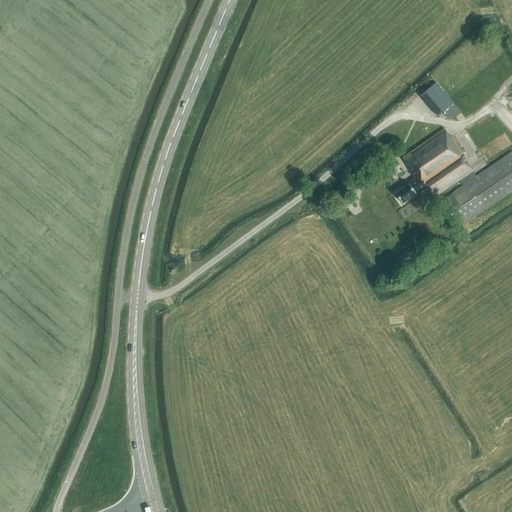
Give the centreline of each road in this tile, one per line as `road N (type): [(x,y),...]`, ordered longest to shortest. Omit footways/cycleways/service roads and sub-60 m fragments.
road 1 (secondary): [(137,298),(159,175),(229,0)]
road 2 (secondary): [(137,298),(131,413),(145,499)]
road 3 (secondary): [(158,496),(141,413),(137,298)]
